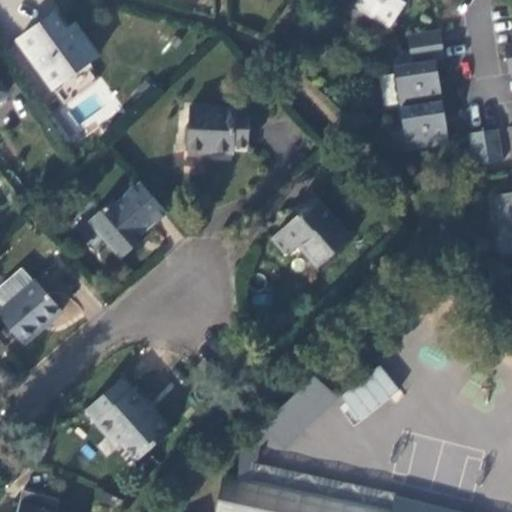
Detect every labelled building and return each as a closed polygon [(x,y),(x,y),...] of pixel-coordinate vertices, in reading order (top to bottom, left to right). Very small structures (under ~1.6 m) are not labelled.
[(390,29),(409,0),(359,0),(356,5),(390,29)] [(54,14),(17,41),(52,89),(97,57),(74,25),(65,31),(54,14)] [(411,52),(444,47),(442,32),(409,36),(411,52)] [(411,52),(394,54),(403,109),(444,102),(438,63),(447,61),(444,47),(411,52)] [(444,102),(403,109),(409,150),(451,142),(444,102)] [(189,111),(188,147),(202,150),(201,158),(232,160),(232,149),(248,150),(250,118),(226,115),(212,115),(212,112),(189,111)] [(485,133),(490,164),(504,162),(499,130),(485,133)] [(471,135),(476,166),(490,164),(485,133),(471,135)] [(202,150),(188,147),(188,157),(201,158),(202,150)] [(165,214),(139,184),(113,205),(112,203),(88,225),(119,260),(138,245),(134,240),(165,214)] [(511,193),(495,196),(501,237),(511,235),(511,193)] [(295,223),(273,242),(288,259),(301,248),(321,271),(353,242),(315,196),(290,218),(295,223)] [(62,315),(36,284),(0,313),(0,320),(23,347),(26,345),(37,359),(63,337),(63,332),(54,322),(62,315)] [(380,365),(338,399),(358,424),(400,390),(380,365)] [(121,379),(88,409),(99,421),(104,416),(118,431),(115,434),(140,459),(173,428),(152,406),(148,411),(143,405),(146,403),(121,379)] [(244,444),(236,480),(252,483),(259,449),(270,438),(283,450),(333,403),(312,379),(244,444)] [(447,511),(397,500),(394,511),(386,511),(252,483),(236,480),(222,476),(213,511),(447,511)] [(60,496),(23,487),(17,510),(23,511),(22,511),(70,511),(57,509),(60,497),(61,497),(62,496),(60,496)]
